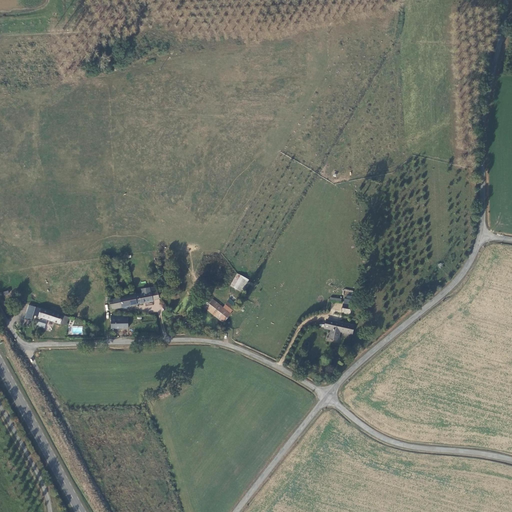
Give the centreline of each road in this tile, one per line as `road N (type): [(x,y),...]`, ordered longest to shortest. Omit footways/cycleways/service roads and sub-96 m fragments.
road 1 (unclassified): [(0,311),(25,344),(220,342),(327,396)]
road 2 (unclassified): [(482,235),(484,119),(508,0)]
road 3 (unclassified): [(327,396),(445,293),(482,235)]
road 4 (unclassified): [(511,461),(403,446),(327,396)]
road 5 (primary): [(79,511),(0,365)]
road 6 (unclassified): [(327,396),(236,511)]
